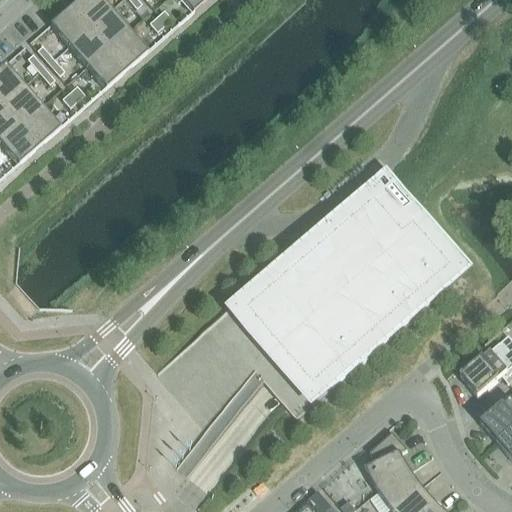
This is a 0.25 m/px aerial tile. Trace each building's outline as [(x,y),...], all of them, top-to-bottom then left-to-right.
[(99,0),(82,0),(71,10),(90,32),(111,14),(99,0)] [(134,0),(125,0),(126,0),(137,13),(142,8),(134,0)] [(177,0),(192,17),(211,0),(177,0)] [(49,29),(69,51),(90,32),(71,10),(49,29)] [(90,32),(109,54),(130,36),(111,14),(90,32)] [(164,14),(157,21),(165,30),(172,23),(164,14)] [(165,30),(157,21),(149,27),(157,36),(165,30)] [(130,36),(109,54),(126,74),(148,56),(136,42),(142,37),(136,31),(130,36)] [(69,51),(88,73),(109,54),(90,32),(69,51)] [(37,55),(48,68),(53,63),(42,50),(37,55)] [(109,54),(88,73),(105,93),(126,74),(109,54)] [(27,63),(38,76),(44,72),(32,59),(27,63)] [(53,63),(48,68),(59,80),(64,76),(53,63)] [(5,68),(0,71),(0,104),(3,108),(24,90),(5,68)] [(44,72),(38,76),(49,89),(55,84),(44,72)] [(3,108),(22,130),(43,112),(24,90),(3,108)] [(77,90),(69,97),(77,106),(85,99),(77,90)] [(77,106),(69,97),(62,103),(70,112),(77,106)] [(0,110),(0,147),(1,149),(22,130),(3,108),(0,110)] [(43,112),(22,130),(39,150),(60,132),(43,112)] [(22,130),(1,149),(18,168),(39,150),(22,130)] [(212,325),(298,424),(463,281),(460,277),(377,182),(212,325)] [(491,355),(461,381),(478,401),(502,381),(510,389),(511,386),(511,342),(509,340),(501,347),(491,355)] [(511,401),(511,402),(481,428),(498,447),(511,434),(511,401)] [(511,434),(498,447),(511,462),(511,434)] [(365,472),(378,495),(411,474),(401,457),(408,453),(393,436),(370,456),(376,467),(365,472)] [(378,495),(390,511),(396,511),(423,491),(411,474),(378,495)] [(396,511),(431,511),(436,507),(423,491),(396,511)] [(318,494),(308,503),(315,511),(316,511),(328,511),(331,509),(325,502),(318,494)]
